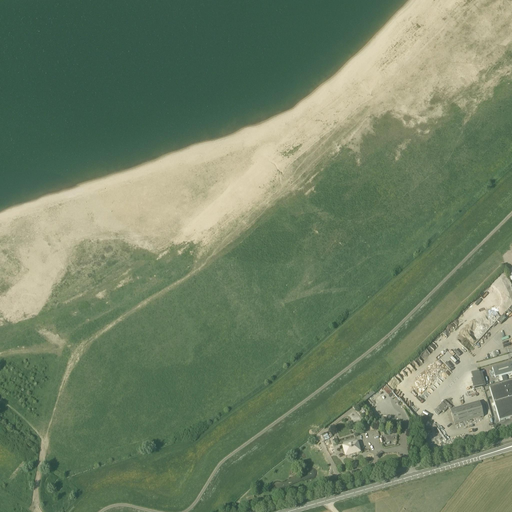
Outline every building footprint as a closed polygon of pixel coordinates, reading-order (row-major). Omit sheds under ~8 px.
[(511,363),(492,369),(495,378),(511,373),(511,364),(511,365),(511,363)] [(483,387),(478,371),(470,373),(472,379),(470,380),(473,389),(483,387)] [(511,381),(489,388),(494,403),(511,398),(511,381)] [(355,409),(374,393),(372,391),(355,406),(353,407),(355,409)] [(511,398),(494,403),(494,405),(499,422),(511,418),(511,398)] [(437,409),(434,412),(438,416),(441,413),(442,412),(443,414),(448,408),(450,410),(451,408),(443,401),(437,409)] [(479,402),(450,411),(454,425),(483,417),(479,402)] [(355,410),(363,419),(361,421),(362,425),(364,424),(366,424),(365,418),(367,416),(359,407),(355,409),(355,410)] [(357,443),(343,447),(346,457),(360,453),(357,443)]
